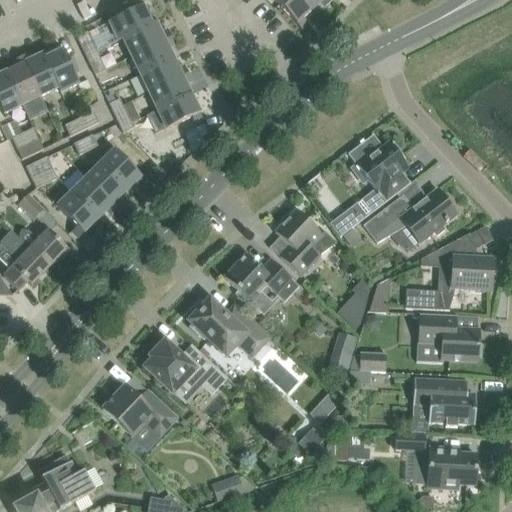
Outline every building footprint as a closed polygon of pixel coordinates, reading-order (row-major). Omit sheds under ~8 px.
[(312,11),(301,0),(273,0),(301,30),(308,24),(303,19),(312,11)] [(329,0),(301,0),(312,11),(320,3),(325,8),(331,2),(329,0)] [(118,43),(122,40),(156,24),(147,5),(136,10),(133,6),(115,15),(117,19),(108,24),(118,43)] [(122,40),(131,58),(170,39),(167,31),(160,34),(156,24),(122,40)] [(76,38),(81,48),(92,43),(87,33),(76,38)] [(131,58),(139,76),(173,60),(168,49),(174,46),(170,39),(131,58)] [(81,48),(86,57),(96,52),(92,43),(81,48)] [(61,46),(42,55),(61,93),(77,84),(79,84),(75,75),(79,73),(70,55),(66,57),(61,46)] [(86,57),(90,67),(101,61),(96,52),(86,57)] [(28,54),(21,58),(40,97),(58,88),(60,93),(61,93),(42,55),(32,61),(28,54)] [(16,68),(6,73),(23,106),(40,97),(21,58),(13,62),(16,68)] [(139,76),(148,94),(188,74),(184,67),(178,70),(173,60),(139,76)] [(101,61),(90,67),(95,76),(106,71),(101,61)] [(23,106),(6,73),(0,75),(0,106),(4,115),(23,106)] [(148,94),(157,112),(190,95),(185,85),(192,82),(188,74),(148,94)] [(87,90),(91,88),(87,80),(79,84),(77,84),(79,88),(87,90)] [(190,95),(157,112),(147,116),(156,135),(191,118),(194,124),(202,121),(190,95)] [(109,105),(113,115),(124,109),(119,100),(109,105)] [(113,115),(118,125),(129,119),(124,109),(113,115)] [(93,113),(84,117),(89,128),(98,124),(93,113)] [(84,117),(75,122),(80,132),(89,128),(84,117)] [(129,119),(118,125),(122,134),(133,129),(129,119)] [(80,132),(75,122),(65,127),(70,137),(80,132)] [(210,138),(203,125),(183,134),(193,154),(210,138)] [(12,139),(17,150),(39,139),(33,129),(30,131),(12,139)] [(93,136),(83,140),(88,151),(98,146),(93,136)] [(376,193),(369,198),(378,209),(410,185),(402,174),(409,169),(399,157),(402,155),(394,144),(391,146),(389,143),(383,148),(374,137),(349,156),(356,167),(353,170),(363,182),(366,180),(376,193)] [(39,139),(17,150),(22,161),(43,150),(39,139)] [(88,151),(83,140),(73,145),(79,156),(88,151)] [(114,151),(100,165),(126,191),(134,183),(139,188),(146,182),(114,151)] [(25,168),(30,177),(52,167),(47,157),(25,168)] [(169,164),(161,171),(168,178),(176,171),(169,164)] [(100,165),(86,179),(117,211),(123,205),(118,199),(126,191),(100,165)] [(52,167),(30,177),(36,189),(57,179),(52,167)] [(86,179),(72,193),(98,219),(106,211),(111,217),(117,211),(86,179)] [(402,197),(363,227),(377,245),(406,227),(419,245),(433,234),(437,237),(445,231),(442,227),(456,216),(437,190),(411,210),(401,199),(403,198),(402,197)] [(98,219),(72,193),(57,208),(77,228),(72,233),(78,239),(98,219)] [(49,268),(58,259),(61,262),(70,252),(49,232),(57,224),(42,209),(28,195),(18,206),(33,221),(35,219),(41,225),(32,235),(38,241),(29,250),(49,268)] [(345,234),(360,222),(352,211),(337,222),(345,234)] [(275,234),(289,248),(279,259),(300,278),(320,257),(336,244),(324,232),(321,235),(296,212),(275,234)] [(49,268),(29,250),(11,232),(0,243),(18,262),(12,269),(3,278),(18,292),(27,284),(31,287),(49,268)] [(406,291),(405,310),(449,312),(449,311),(448,311),(452,298),(455,299),(456,298),(452,297),(454,290),(468,291),(470,292),(471,293),(473,293),(474,294),(476,294),(478,294),(479,294),(481,294),(483,294),(484,293),(486,293),(487,292),(490,292),(492,260),(480,260),(475,252),(476,252),(476,251),(470,254),(462,240),(470,236),(469,235),(452,244),(438,252),(436,292),(406,291)] [(224,279),(238,292),(235,295),(244,304),(247,301),(263,316),(274,305),(261,293),(266,288),(275,296),(276,296),(284,304),(299,288),(271,261),(262,271),(246,256),(224,279)] [(370,302),(385,303),(387,279),(375,286),(370,302)] [(355,295),(337,314),(356,332),(361,327),(367,306),(360,300),(355,295)] [(209,299),(198,311),(196,309),(187,318),(189,321),(188,322),(191,326),(189,328),(202,340),(204,337),(222,354),(232,343),(252,360),(272,339),(249,318),(235,304),(225,314),(209,299)] [(378,329),(381,320),(376,314),(367,316),(364,325),(370,331),(378,329)] [(455,317),(435,316),(419,316),(417,363),(440,365),(440,361),(477,363),(477,358),(480,359),(481,346),(478,346),(479,332),(455,331),(455,317)] [(357,343),(340,338),(330,372),(347,377),(357,343)] [(151,353),(153,355),(150,357),(153,360),(145,368),(172,394),(173,393),(185,405),(201,388),(211,397),(227,380),(192,347),(181,358),(164,343),(162,346),(160,344),(158,345),(157,345),(155,346),(155,347),(153,349),(153,350),(152,351),(151,353)] [(359,372),(384,373),(385,355),(360,354),(359,372)] [(467,382),(447,382),(414,380),(412,407),(429,408),(428,428),(458,429),(458,427),(474,428),(475,399),(472,396),(467,396),(467,382)] [(105,408),(102,411),(117,424),(131,438),(146,452),(160,437),(176,420),(161,406),(147,392),(139,401),(128,391),(124,387),(119,393),(114,398),(110,398),(105,404),(105,408)] [(329,397),(310,417),(319,425),(338,405),(329,397)] [(337,432),(351,433),(351,419),(338,418),(337,432)] [(287,436),(270,421),(260,433),(274,445),(278,441),(280,443),(287,436)] [(298,445),(310,456),(324,441),(312,430),(298,445)] [(395,452),(424,453),(425,436),(396,435),(395,452)] [(475,486),(476,457),(459,456),(459,451),(429,450),(427,488),(457,490),(457,485),(475,486)] [(58,511),(95,492),(84,472),(78,475),(71,462),(68,464),(65,458),(53,465),(57,470),(41,479),(41,481),(42,480),(44,484),(29,492),(29,494),(31,493),(35,499),(15,510),(16,511),(58,511)] [(211,486),(217,503),(244,493),(238,477),(211,486)] [(184,511),(169,497),(163,500),(161,511),(184,511)]
